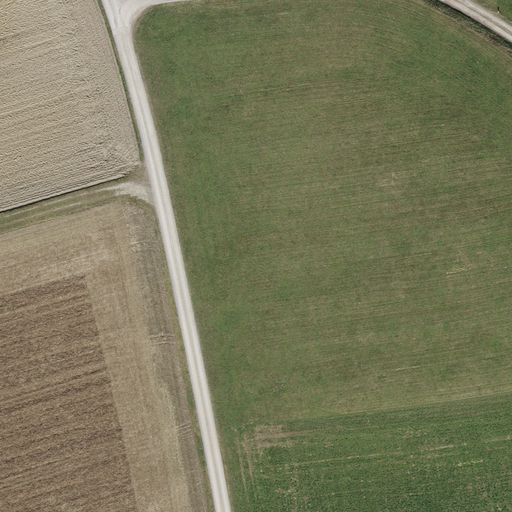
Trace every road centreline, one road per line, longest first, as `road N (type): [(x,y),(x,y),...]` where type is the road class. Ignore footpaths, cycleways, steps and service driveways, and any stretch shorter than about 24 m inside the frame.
road 1 (track): [(221,511),(158,179),(113,1)]
road 2 (track): [(0,224),(158,179)]
